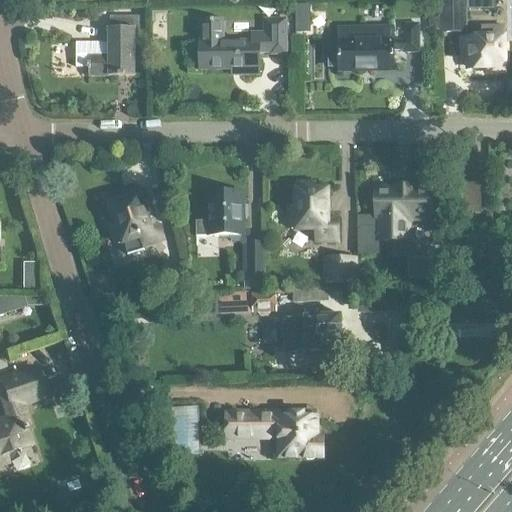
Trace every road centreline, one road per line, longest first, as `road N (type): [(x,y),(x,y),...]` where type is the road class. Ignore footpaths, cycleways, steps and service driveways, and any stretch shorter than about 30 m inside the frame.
road 1 (residential): [(22,131),(511,128)]
road 2 (residential): [(152,511),(57,273),(22,131)]
